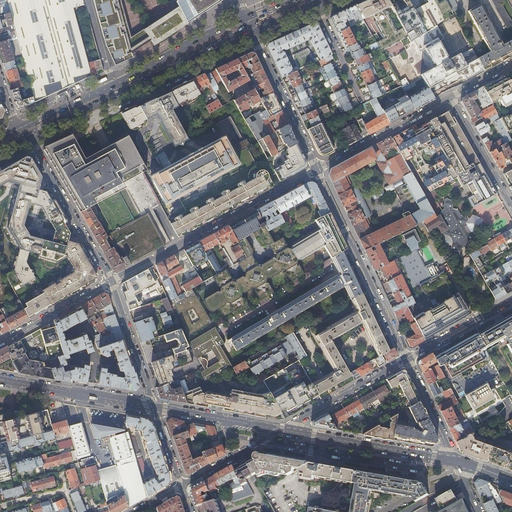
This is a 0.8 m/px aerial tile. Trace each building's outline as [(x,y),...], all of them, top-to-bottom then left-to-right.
[(34,102),(91,76),(88,63),(85,54),(88,53),(87,48),(84,49),(73,8),(84,5),(82,0),(6,0),(8,5),(10,13),(13,25),(16,38),(29,85),(34,102)] [(92,0),(105,45),(115,65),(133,57),(132,56),(135,54),(134,51),(151,40),(154,46),(187,24),(179,7),(148,27),(147,26),(131,37),(120,0),(92,0)] [(179,7),(187,24),(196,18),(204,13),(220,2),(222,0),(177,0),(176,2),(179,7)] [(355,6),(362,19),(369,16),(376,13),(378,16),(377,16),(378,18),(375,19),(377,21),(374,23),(384,39),(376,43),(379,48),(381,51),(385,49),(389,46),(407,36),(386,0),(367,0),(368,0),(363,2),(355,6)] [(411,41),(413,40),(426,32),(407,0),(386,0),(407,36),(411,41)] [(407,0),(426,32),(436,25),(445,20),(442,15),(433,0),(432,0),(421,6),(417,0),(407,0)] [(433,0),(442,15),(451,10),(445,0),(442,0),(438,3),(436,0),(433,0)] [(451,10),(452,12),(459,9),(454,0),(445,0),(451,10)] [(511,22),(499,0),(491,0),(496,8),(496,9),(507,28),(511,24),(511,22)] [(343,10),(347,19),(350,27),(363,20),(362,19),(355,6),(354,5),(347,8),(343,10)] [(490,52),(477,58),(484,69),(484,70),(492,66),(490,64),(500,59),(511,52),(511,51),(511,41),(503,46),(502,45),(480,5),(468,11),(490,52)] [(343,10),(332,15),(331,17),(330,19),(337,33),(346,28),(343,23),(344,22),(344,21),(344,20),(347,19),(343,10)] [(8,27),(13,25),(10,13),(9,14),(5,15),(4,15),(6,19),(7,22),(8,27)] [(269,44),(268,46),(268,47),(280,73),(282,77),(286,75),(296,71),(318,60),(331,55),(317,25),(315,24),(314,23),(312,24),(305,27),(282,38),(276,41),(269,44)] [(0,42),(8,40),(16,38),(13,25),(8,27),(3,28),(0,29),(0,42)] [(484,70),(484,69),(477,58),(473,51),(471,48),(459,54),(459,53),(447,60),(445,57),(446,56),(438,41),(443,38),(436,25),(426,32),(413,40),(419,51),(424,49),(433,64),(433,63),(435,67),(420,74),(427,87),(430,93),(431,94),(449,84),(450,85),(461,78),(463,82),(484,70)] [(346,28),(337,33),(344,48),(347,47),(355,43),(355,42),(348,28),(346,28)] [(385,49),(381,51),(382,54),(386,61),(405,49),(403,46),(411,41),(407,36),(389,46),(385,49)] [(0,51),(1,55),(12,52),(8,40),(0,42),(0,51)] [(347,47),(350,53),(360,49),(357,42),(357,43),(355,43),(347,47)] [(372,44),(370,45),(373,51),(379,48),(376,43),(375,42),(372,44)] [(360,49),(350,53),(353,60),(363,56),(360,49)] [(404,51),(399,53),(403,60),(408,58),(404,51)] [(14,60),(12,52),(1,55),(3,63),(13,60),(14,60)] [(251,53),(236,59),(245,73),(247,72),(246,70),(248,69),(249,69),(250,72),(251,71),(252,74),(262,69),(254,54),(252,53),(251,53)] [(372,59),(369,53),(365,55),(363,56),(353,60),(352,61),(354,63),(355,63),(357,66),(369,61),(372,59)] [(333,59),(331,55),(318,60),(321,67),(331,63),(329,60),(333,59)] [(221,66),(215,69),(216,71),(223,84),(232,100),(233,100),(240,112),(249,107),(246,102),(249,101),(251,106),(261,101),(259,98),(258,96),(256,93),(255,91),(253,87),(247,78),(247,77),(245,73),(236,59),(230,62),(221,66)] [(13,60),(3,63),(2,64),(4,72),(6,72),(16,69),(13,60)] [(99,60),(88,63),(91,76),(97,74),(96,70),(102,69),(99,60)] [(369,61),(357,66),(360,73),(369,69),(367,64),(370,62),(369,61)] [(334,69),(331,63),(321,67),(324,74),(334,69)] [(16,69),(6,72),(9,81),(11,81),(19,78),(16,69)] [(267,81),(262,69),(252,74),(247,77),(247,78),(251,76),(255,86),(267,81)] [(334,69),(324,74),(327,80),(337,76),(334,69)] [(369,69),(360,73),(363,80),(372,75),(369,69)] [(210,73),(216,83),(219,81),(222,85),(223,84),(216,71),(210,73)] [(296,71),(286,75),(289,82),(299,77),(296,71)] [(212,84),(216,83),(210,73),(205,76),(210,85),(212,84)] [(497,79),(498,79),(493,82),(493,81),(491,81),(482,86),(482,87),(482,88),(490,101),(496,98),(497,101),(499,100),(502,106),(503,105),(511,100),(511,79),(509,73),(503,77),(502,76),(501,75),(498,77),(497,79)] [(196,78),(192,80),(199,94),(202,93),(200,88),(204,86),(204,88),(208,86),(208,88),(211,95),(214,93),(210,85),(205,76),(204,74),(200,76),(196,78)] [(372,75),(363,80),(366,86),(376,82),(372,75)] [(337,76),(327,80),(330,87),(340,82),(337,76)] [(299,77),(289,82),(292,88),(302,84),(299,77)] [(13,89),(22,87),(20,78),(19,78),(11,81),(11,82),(13,89)] [(404,79),(398,82),(401,86),(402,88),(409,85),(406,79),(404,79)] [(123,111),(120,113),(129,129),(133,131),(135,130),(134,128),(142,124),(143,123),(142,122),(139,117),(143,115),(142,112),(145,110),(151,107),(173,147),(178,145),(181,146),(182,142),(187,140),(171,110),(176,107),(175,106),(179,104),(180,105),(181,107),(189,103),(190,100),(196,97),(200,95),(199,94),(192,80),(188,81),(186,82),(181,84),(171,89),(169,93),(145,104),(142,105),(139,107),(134,106),(127,109),(123,111)] [(255,86),(253,87),(255,91),(262,88),(264,91),(262,92),(264,96),(272,92),(269,86),(267,81),(255,86)] [(340,82),(330,87),(332,90),(334,93),(343,89),(340,82)] [(376,82),(366,86),(369,93),(379,88),(376,82)] [(409,85),(402,88),(404,91),(414,86),(416,90),(418,89),(414,82),(409,85)] [(302,84),(292,88),(288,90),(290,93),(290,95),(295,93),(296,95),(305,90),(302,84)] [(17,110),(34,102),(29,85),(22,87),(13,89),(10,90),(13,102),(16,109),(17,110)] [(408,98),(414,108),(414,109),(434,99),(431,94),(430,93),(427,87),(410,97),(408,98)] [(469,117),(475,127),(482,122),(484,121),(497,114),(492,105),(479,112),(473,100),(477,98),(482,108),(491,103),(490,101),(482,88),(482,87),(461,98),(461,102),(469,117)] [(379,88),(369,93),(372,99),(375,97),(382,95),(379,88)] [(346,95),(343,89),(334,93),(337,100),(346,95)] [(308,97),(305,90),(296,95),(299,101),(308,97)] [(259,98),(261,101),(266,110),(270,117),(281,111),(280,108),(278,105),(275,99),(274,96),(272,92),(264,96),(259,98)] [(349,101),(355,99),(352,92),(346,95),(349,101)] [(334,101),(337,107),(340,106),(349,102),(346,95),(337,100),(334,101)] [(398,101),(381,109),(389,122),(414,108),(408,98),(407,96),(406,95),(397,100),(398,101)] [(311,103),(308,97),(299,101),(302,108),(311,103)] [(377,117),(364,125),(368,134),(389,123),(389,122),(381,109),(378,104),(378,103),(375,97),(372,99),(369,101),(377,117)] [(218,99),(206,106),(209,111),(210,113),(222,106),(218,99)] [(511,101),(504,107),(503,105),(502,106),(499,100),(497,101),(492,104),(492,105),(497,114),(499,118),(500,118),(500,117),(504,114),(505,115),(506,115),(508,118),(511,116),(511,101)] [(349,102),(340,106),(343,113),(352,108),(349,102)] [(365,116),(371,113),(366,102),(360,105),(365,116)] [(311,103),(302,108),(303,111),(305,114),(314,110),(311,103)] [(329,111),(326,105),(320,107),(323,114),(329,111)] [(270,117),(266,110),(261,113),(265,120),(270,117)] [(316,113),(314,110),(305,114),(300,116),(303,122),(303,123),(317,116),(318,116),(316,112),(316,113)] [(249,117),(244,120),(263,152),(267,150),(271,156),(296,143),(288,125),(270,134),(263,121),(265,120),(261,113),(259,111),(258,112),(253,114),(257,121),(253,124),(249,117)] [(263,121),(270,134),(288,125),(284,116),(281,111),(270,117),(265,120),(263,121)] [(425,124),(426,124),(444,157),(450,168),(455,176),(455,177),(479,163),(453,117),(450,118),(447,112),(435,118),(434,117),(428,121),(428,122),(425,124)] [(506,143),(511,140),(506,131),(499,118),(497,114),(484,121),(486,124),(484,125),(482,122),(475,127),(476,130),(477,131),(479,135),(490,129),(489,128),(491,127),(489,124),(487,125),(486,124),(491,122),(490,121),(493,119),(502,137),(492,144),(490,144),(486,137),(482,139),(483,142),(489,152),(495,149),(498,147),(506,143)] [(511,116),(508,118),(506,115),(505,115),(500,118),(499,118),(506,131),(507,131),(511,128),(511,116)] [(317,116),(303,123),(307,129),(320,123),(317,116)] [(364,125),(361,118),(356,121),(362,132),(359,133),(355,125),(349,129),(347,124),(345,122),(338,126),(340,130),(349,145),(361,139),(368,134),(364,125)] [(335,152),(320,123),(307,129),(312,140),(317,151),(318,152),(319,153),(320,154),(321,155),(323,155),(324,156),(326,156),(327,155),(329,155),(335,152)] [(415,125),(391,138),(402,157),(404,160),(414,154),(417,159),(421,156),(423,150),(422,149),(426,147),(429,151),(433,149),(436,153),(439,158),(434,160),(436,163),(432,165),(427,165),(426,164),(421,167),(426,175),(428,179),(424,181),(424,182),(429,191),(431,191),(443,184),(442,183),(446,181),(446,182),(447,182),(455,176),(450,168),(444,157),(426,124),(417,129),(415,125)] [(107,147),(110,145),(105,137),(101,128),(93,131),(103,149),(107,147)] [(107,147),(103,149),(85,159),(72,135),(45,147),(44,151),(73,201),(79,213),(89,207),(90,207),(93,205),(96,203),(112,232),(109,234),(109,236),(115,247),(118,252),(126,267),(166,245),(168,244),(170,242),(152,210),(154,209),(159,207),(161,206),(143,172),(146,170),(142,164),(143,164),(128,135),(110,145),(107,147)] [(223,136),(149,177),(165,205),(239,165),(223,136)] [(331,169),(328,176),(341,202),(349,219),(357,237),(364,250),(367,249),(374,245),(380,243),(382,242),(391,238),(403,232),(416,226),(409,215),(408,213),(407,212),(405,212),(401,214),(403,218),(374,232),(371,234),(364,220),(371,217),(367,208),(360,211),(354,200),(361,196),(357,187),(353,189),(350,191),(343,176),(346,174),(366,163),(369,167),(374,164),(374,163),(374,162),(373,160),(375,159),(389,184),(403,177),(408,185),(406,186),(416,203),(425,198),(425,197),(413,176),(404,160),(402,157),(391,138),(390,137),(389,138),(370,148),(350,159),(331,169)] [(269,163),(270,165),(273,169),(280,181),(287,178),(304,168),(305,166),(306,163),(296,143),(271,156),(267,159),(269,163)] [(510,163),(511,161),(511,154),(506,143),(498,147),(501,151),(497,153),(495,149),(489,152),(490,154),(497,167),(499,170),(505,166),(503,162),(507,160),(508,161),(508,160),(510,163)] [(422,149),(423,150),(425,154),(432,155),(436,153),(433,149),(429,151),(426,147),(422,149)] [(0,186),(7,182),(18,185),(17,190),(11,188),(0,228),(11,247),(19,249),(17,257),(15,256),(12,266),(14,267),(13,270),(12,269),(11,271),(5,275),(12,287),(19,283),(20,286),(26,283),(27,285),(33,281),(32,279),(35,278),(27,262),(30,251),(40,254),(39,257),(59,263),(67,258),(73,267),(70,275),(42,290),(43,292),(24,303),(26,306),(23,308),(28,318),(54,305),(89,285),(90,283),(95,281),(94,279),(95,278),(95,277),(96,277),(96,275),(95,274),(97,273),(80,244),(78,246),(76,243),(72,242),(67,241),(69,233),(66,226),(67,221),(62,212),(55,200),(50,199),(45,192),(44,191),(41,191),(38,190),(41,177),(28,154),(25,156),(14,162),(14,161),(4,166),(0,167),(0,186)] [(267,190),(267,188),(273,185),(266,173),(273,169),(270,165),(268,164),(259,162),(254,165),(253,166),(251,168),(250,171),(249,174),(249,176),(249,178),(247,178),(248,181),(246,182),(245,184),(244,184),(244,183),(243,181),(236,184),(236,185),(236,186),(236,187),(237,187),(237,189),(235,188),(230,191),(229,193),(228,192),(228,191),(228,190),(227,190),(226,190),(220,193),(221,195),(222,196),(221,197),(219,197),(214,200),(214,201),(212,201),(212,200),(211,198),(205,202),(205,203),(205,204),(206,204),(205,206),(204,205),(199,208),(198,210),(197,209),(197,208),(196,208),(196,207),(195,207),(194,207),(188,210),(189,213),(190,213),(190,214),(188,214),(183,217),(182,218),(181,218),(181,217),(180,215),(174,218),(173,219),(173,220),(173,221),(174,221),(175,221),(174,223),(172,223),(170,224),(177,237),(181,235),(182,236),(190,232),(189,231),(190,230),(192,231),(193,230),(195,229),(195,228),(196,227),(197,228),(203,225),(204,223),(205,222),(207,222),(212,220),(212,218),(213,217),(215,218),(221,215),(221,214),(222,213),(223,214),(225,213),(227,212),(227,211),(228,210),(228,211),(235,207),(235,206),(237,205),(238,205),(243,203),(243,201),(245,200),(247,201),(252,198),(252,197),(253,196),(255,195),(256,195),(256,196),(267,190)] [(479,163),(455,177),(456,178),(461,186),(466,183),(468,198),(473,208),(497,194),(479,163)] [(510,186),(511,186),(504,173),(503,174),(510,186)] [(343,176),(350,191),(353,189),(346,174),(343,176)] [(401,179),(391,184),(394,190),(404,184),(401,179)] [(317,212),(320,217),(329,213),(315,183),(312,182),(310,181),(307,182),(303,185),(310,197),(312,196),(313,198),(310,199),(311,200),(313,204),(314,203),(316,207),(317,207),(318,207),(319,211),(317,212)] [(288,193),(273,201),(279,213),(292,206),(293,207),(296,205),(295,205),(310,197),(303,185),(298,187),(292,191),(288,193)] [(382,190),(370,195),(373,201),(384,195),(382,190)] [(367,208),(361,196),(354,200),(360,211),(367,208)] [(436,217),(425,198),(416,203),(420,209),(415,212),(423,225),(424,225),(436,217)] [(424,225),(428,232),(437,226),(441,233),(441,234),(444,236),(449,237),(452,242),(451,246),(451,247),(451,250),(449,252),(451,255),(454,255),(457,256),(460,255),(460,252),(461,249),(460,247),(464,245),(466,246),(467,241),(470,241),(473,242),(476,241),(476,238),(477,235),(476,232),(473,232),(470,231),(464,234),(461,228),(466,225),(466,222),(467,221),(468,219),(466,216),(460,215),(457,210),(453,208),(452,205),(454,202),(452,200),(449,200),(447,199),(444,200),(444,204),(443,206),(444,209),(446,212),(443,213),(441,210),(440,214),(440,217),(439,215),(436,217),(424,225)] [(308,202),(318,218),(320,217),(317,212),(313,205),(313,204),(311,200),(308,202)] [(279,213),(273,201),(260,208),(256,210),(257,212),(264,224),(268,231),(284,222),(281,218),(279,213)] [(89,207),(79,213),(83,219),(88,227),(97,222),(89,207)] [(245,272),(244,276),(242,276),(236,279),(232,278),(230,275),(226,269),(225,270),(217,274),(213,277),(216,283),(218,286),(220,287),(219,291),(217,291),(204,298),(204,301),(210,311),(213,312),(225,305),(226,302),(230,303),(230,306),(235,315),(249,307),(244,297),(241,297),(242,293),(245,293),(250,290),(251,287),(255,288),(254,291),(260,300),(274,292),(268,283),(266,282),(267,278),(269,278),(281,272),(281,269),(286,270),(285,273),(291,282),(304,274),(299,265),(296,264),(297,260),(300,260),(323,246),(327,252),(331,258),(342,251),(346,249),(338,234),(339,233),(329,213),(320,217),(318,218),(314,220),(320,229),(291,246),(291,249),(286,248),(287,245),(283,238),(274,242),(271,238),(268,231),(264,224),(257,212),(235,224),(229,227),(236,241),(237,242),(239,245),(244,254),(245,256),(246,258),(240,261),(238,263),(241,268),(243,271),(245,272)] [(423,225),(415,212),(409,215),(416,226),(417,227),(417,229),(423,225)] [(464,234),(470,231),(473,232),(481,230),(482,219),(472,215),(467,221),(466,222),(466,225),(461,228),(464,234)] [(281,218),(284,222),(286,226),(290,233),(293,232),(288,223),(289,223),(285,216),(281,218)] [(97,222),(88,227),(95,240),(98,244),(103,253),(110,249),(107,245),(109,244),(107,241),(109,240),(107,237),(106,237),(97,222)] [(232,245),(237,242),(236,241),(229,227),(228,225),(225,227),(221,229),(213,233),(219,243),(219,244),(219,245),(226,241),(224,238),(228,236),(232,245)] [(511,236),(508,230),(507,228),(500,232),(501,234),(505,241),(511,237),(511,236)] [(419,248),(417,245),(417,242),(420,241),(414,229),(402,235),(407,247),(410,252),(419,248)] [(219,243),(213,233),(206,237),(199,242),(204,251),(219,243)] [(496,236),(495,234),(492,236),(493,239),(497,246),(503,242),(505,241),(501,234),(496,237),(496,236)] [(121,269),(126,267),(118,252),(117,253),(119,256),(118,259),(117,259),(117,260),(116,259),(117,257),(115,253),(113,248),(115,247),(109,236),(107,237),(109,240),(107,241),(109,244),(107,245),(110,249),(103,253),(113,271),(115,271),(117,271),(121,269)] [(489,238),(484,241),(486,245),(489,250),(490,250),(491,249),(497,246),(493,239),(491,240),(489,238)] [(205,262),(209,260),(205,254),(204,251),(199,242),(188,248),(184,250),(193,266),(194,266),(199,263),(200,265),(205,262)] [(367,249),(364,250),(365,252),(372,267),(373,270),(383,266),(390,262),(389,260),(387,261),(379,246),(381,244),(380,243),(374,245),(367,249)] [(244,254),(239,245),(231,249),(236,258),(244,254)] [(489,250),(486,245),(478,249),(481,254),(482,253),(489,250)] [(225,255),(232,266),(233,265),(223,248),(222,249),(223,251),(224,253),(225,255)] [(440,265),(438,262),(434,265),(433,262),(426,265),(420,256),(422,256),(421,253),(422,252),(421,249),(417,251),(417,249),(412,252),(410,252),(400,257),(399,258),(401,262),(400,262),(412,288),(413,288),(439,273),(437,268),(439,267),(441,266),(440,265)] [(478,249),(470,254),(478,269),(483,266),(477,256),(481,254),(478,249)] [(184,250),(179,252),(189,268),(188,269),(192,277),(197,274),(193,266),(184,250)] [(209,260),(217,274),(225,270),(223,268),(221,269),(210,251),(205,254),(209,260)] [(331,258),(334,265),(339,275),(344,286),(350,299),(362,293),(360,289),(357,282),(348,263),(346,258),(342,251),(331,258)] [(171,256),(162,262),(168,276),(169,278),(177,297),(182,294),(174,276),(184,271),(181,266),(174,270),(173,266),(179,263),(174,255),(171,256)] [(499,257),(495,260),(499,267),(503,274),(505,277),(507,276),(506,274),(505,273),(509,271),(511,273),(511,272),(506,262),(500,266),(501,261),(499,257)] [(383,266),(373,270),(379,282),(383,291),(386,297),(388,302),(395,299),(397,304),(391,307),(393,312),(397,310),(406,306),(414,303),(414,302),(419,300),(413,288),(412,288),(400,262),(401,262),(399,258),(392,261),(390,262),(383,266)] [(157,264),(156,265),(161,277),(163,276),(164,278),(168,276),(162,262),(157,264)] [(492,271),(492,270),(487,273),(483,266),(478,269),(482,275),(486,282),(496,276),(492,271)] [(499,267),(492,271),(496,276),(505,294),(511,290),(508,284),(506,280),(502,282),(499,277),(503,274),(499,267)] [(156,284),(147,269),(124,282),(122,284),(121,287),(123,292),(125,297),(129,311),(131,310),(132,309),(140,307),(141,307),(139,304),(142,303),(140,301),(138,302),(134,295),(156,284)] [(439,273),(413,288),(419,300),(414,302),(414,303),(406,306),(415,322),(424,340),(434,335),(454,323),(465,317),(466,316),(467,315),(467,314),(468,313),(468,312),(468,311),(467,310),(467,309),(460,298),(448,278),(443,271),(441,272),(439,273)] [(344,286),(339,275),(330,281),(286,307),(252,327),(230,340),(235,350),(256,338),(311,305),(344,286)] [(496,276),(486,282),(495,300),(505,294),(496,276)] [(184,293),(192,288),(202,283),(198,277),(181,287),(184,293)] [(165,288),(171,300),(174,298),(176,297),(177,297),(169,278),(163,281),(165,288)] [(179,302),(195,293),(192,288),(184,293),(182,294),(177,297),(176,297),(179,302)] [(104,292),(80,305),(86,316),(105,306),(106,307),(108,313),(106,313),(96,319),(97,322),(94,324),(99,333),(93,336),(95,343),(101,341),(102,339),(111,336),(108,329),(106,330),(102,323),(105,321),(107,320),(107,322),(109,321),(111,328),(116,342),(123,339),(115,317),(112,308),(107,294),(105,293),(104,292)] [(174,305),(187,336),(212,322),(195,293),(179,302),(174,305)] [(375,321),(362,293),(350,299),(357,313),(362,323),(378,357),(381,355),(382,354),(389,350),(385,341),(375,321)] [(171,307),(167,298),(161,300),(166,311),(172,310),(171,307)] [(23,308),(18,299),(14,301),(19,311),(8,317),(3,307),(0,308),(0,311),(2,314),(10,330),(13,328),(20,324),(29,319),(28,318),(23,308)] [(161,304),(160,300),(154,302),(142,306),(143,310),(161,304)] [(57,318),(53,320),(55,326),(63,354),(64,358),(68,357),(67,354),(81,349),(83,354),(93,351),(90,339),(88,340),(86,334),(69,340),(69,339),(66,340),(66,341),(64,339),(65,338),(63,334),(62,332),(63,330),(64,330),(66,329),(79,322),(80,323),(81,323),(82,322),(83,322),(82,321),(85,319),(88,325),(90,326),(89,323),(88,319),(86,316),(80,305),(76,308),(79,314),(68,318),(66,314),(57,318)] [(415,322),(406,306),(397,310),(393,312),(396,318),(398,323),(407,319),(410,325),(415,322)] [(79,314),(76,308),(66,314),(68,318),(79,314)] [(160,314),(165,329),(170,327),(169,325),(172,324),(170,315),(167,316),(166,312),(162,313),(160,314)] [(362,323),(357,313),(339,322),(315,336),(321,347),(335,371),(329,375),(318,381),(313,384),(314,387),(318,394),(324,391),(334,385),(351,376),(349,373),(348,371),(339,355),(331,341),(348,331),(362,323)] [(0,331),(1,333),(1,334),(4,333),(10,330),(2,314),(0,315),(0,320),(1,322),(0,323),(0,331)] [(140,343),(157,337),(150,317),(145,319),(141,320),(133,323),(133,324),(135,328),(138,337),(139,340),(140,343)] [(500,320),(496,322),(504,337),(505,337),(509,344),(508,345),(511,353),(511,352),(511,332),(504,318),(500,320)] [(424,340),(415,322),(410,325),(414,334),(408,338),(407,337),(405,338),(409,346),(411,346),(413,347),(424,340)] [(486,328),(494,343),(504,337),(496,322),(486,328)] [(45,326),(40,329),(48,359),(63,354),(55,326),(51,327),(50,327),(49,324),(48,325),(49,328),(47,328),(46,326),(45,326)] [(190,341),(195,355),(205,369),(201,372),(205,383),(232,367),(220,345),(224,343),(214,327),(190,341)] [(101,341),(95,343),(97,348),(98,347),(116,342),(111,328),(108,329),(111,336),(102,339),(101,341)] [(477,333),(485,348),(494,343),(486,328),(477,333)] [(7,347),(10,357),(10,358),(13,363),(12,364),(13,368),(15,369),(17,370),(18,373),(54,379),(50,366),(49,361),(48,359),(40,329),(7,347)] [(180,352),(185,350),(184,347),(187,346),(183,337),(180,329),(157,337),(140,343),(144,353),(147,363),(151,362),(180,352)] [(297,355),(300,359),(306,356),(302,349),(293,332),(287,336),(289,340),(295,350),(297,355)] [(477,333),(446,350),(458,372),(484,357),(481,350),(485,348),(477,333)] [(139,385),(123,339),(116,342),(98,347),(100,354),(106,356),(109,355),(107,351),(110,350),(111,347),(110,352),(115,353),(111,355),(114,364),(114,366),(116,372),(122,371),(119,374),(123,377),(115,376),(115,374),(108,373),(105,372),(106,368),(97,368),(94,386),(109,390),(131,394),(137,388),(139,385)] [(287,341),(280,345),(285,355),(293,351),(287,341)] [(282,357),(285,355),(280,345),(251,362),(253,366),(249,368),(251,372),(252,375),(253,376),(263,370),(263,369),(267,366),(267,367),(273,364),(272,363),(276,361),(277,362),(283,358),(282,357)] [(7,346),(0,349),(0,362),(10,357),(7,347),(7,346)] [(167,383),(170,382),(172,381),(171,377),(172,376),(170,370),(194,361),(189,348),(189,349),(185,350),(180,352),(151,362),(157,381),(159,386),(167,383)] [(394,349),(393,348),(389,350),(382,354),(386,362),(395,357),(396,355),(396,353),(394,349)] [(437,364),(438,365),(438,366),(443,364),(450,377),(458,372),(446,350),(434,358),(435,361),(436,363),(437,364)] [(418,364),(422,373),(426,371),(438,365),(437,364),(436,363),(429,367),(428,365),(430,364),(430,365),(433,363),(435,361),(434,358),(431,353),(419,360),(419,362),(418,364)] [(63,354),(48,359),(49,361),(55,359),(58,358),(59,364),(59,365),(59,367),(56,369),(55,367),(52,368),(52,366),(50,366),(54,379),(63,381),(72,382),(70,379),(67,368),(65,369),(66,371),(63,372),(62,366),(66,364),(65,360),(64,358),(63,354)] [(349,373),(351,376),(353,380),(356,379),(375,368),(385,362),(381,355),(378,357),(376,357),(364,365),(363,364),(354,369),(354,370),(349,373)] [(484,357),(458,372),(459,374),(485,359),(484,357)] [(248,358),(244,360),(248,367),(249,368),(253,366),(248,358)] [(72,382),(83,385),(84,383),(86,382),(89,365),(84,364),(83,368),(74,367),(73,369),(69,370),(70,369),(67,359),(65,360),(66,364),(67,368),(70,379),(72,382)] [(244,360),(232,367),(236,373),(248,367),(244,360)] [(444,377),(438,366),(438,365),(426,371),(422,373),(428,385),(432,383),(435,381),(444,377)] [(270,395),(280,412),(285,409),(287,412),(306,401),(318,394),(313,384),(312,383),(305,387),(302,382),(301,382),(299,379),(300,379),(295,369),(286,374),(291,384),(292,383),(294,387),(286,391),(283,387),(270,395)] [(400,370),(400,371),(392,376),(386,379),(385,380),(395,397),(398,402),(402,410),(409,407),(419,401),(417,398),(416,395),(417,395),(415,389),(412,385),(411,385),(409,381),(406,375),(405,373),(406,372),(405,370),(404,370),(402,369),(400,370)] [(499,376),(469,393),(480,414),(502,401),(505,406),(499,414),(500,416),(505,412),(511,406),(511,398),(508,391),(501,378),(499,376)] [(225,395),(226,392),(226,390),(225,387),(224,386),(222,383),(220,382),(217,381),(215,380),(214,380),(211,381),(210,381),(214,393),(225,395)] [(435,381),(428,385),(429,387),(433,396),(440,393),(442,392),(443,392),(440,387),(438,388),(435,381)] [(159,386),(155,387),(155,388),(157,396),(158,396),(159,398),(171,400),(186,403),(183,394),(180,387),(175,389),(174,387),(173,388),(173,389),(169,388),(167,383),(159,386)] [(373,392),(379,403),(384,401),(381,397),(388,393),(384,385),(373,392)] [(225,395),(214,393),(210,392),(210,394),(201,392),(199,387),(183,394),(186,403),(188,403),(187,404),(194,405),(195,404),(196,405),(199,405),(198,406),(206,408),(206,406),(207,407),(208,404),(223,407),(223,409),(225,410),(225,411),(232,412),(232,411),(235,412),(235,413),(238,413),(242,414),(242,413),(246,413),(245,414),(252,416),(252,415),(256,415),(256,416),(259,417),(262,417),(263,416),(264,417),(265,414),(274,416),(274,415),(280,412),(270,395),(269,392),(268,393),(264,395),(262,395),(260,395),(249,393),(231,390),(231,392),(226,392),(225,395)] [(453,394),(450,389),(443,392),(442,392),(444,396),(446,400),(451,397),(450,395),(453,394)] [(362,398),(358,400),(361,405),(362,407),(363,408),(363,409),(367,407),(366,405),(372,402),(375,407),(380,404),(379,403),(373,392),(362,398)] [(480,414),(469,393),(456,400),(457,403),(464,416),(466,420),(468,423),(470,427),(473,432),(483,426),(478,416),(480,414)] [(457,403),(456,400),(455,398),(451,399),(438,406),(440,411),(450,407),(457,403)] [(361,405),(358,400),(354,402),(343,408),(348,416),(351,414),(355,412),(359,409),(359,410),(363,408),(362,407),(361,405)] [(402,410),(399,412),(396,414),(394,427),(392,440),(400,441),(408,442),(416,444),(432,447),(437,440),(432,429),(432,428),(431,426),(430,425),(424,412),(422,408),(419,401),(409,407),(402,410)] [(383,411),(385,413),(386,415),(388,419),(389,418),(392,417),(396,414),(399,412),(402,410),(398,402),(383,411)] [(455,417),(450,407),(440,411),(442,415),(444,419),(448,428),(466,420),(464,416),(456,420),(455,418),(457,417),(456,416),(455,417)] [(0,422),(14,419),(19,417),(18,413),(17,412),(16,411),(10,410),(4,412),(3,412),(2,411),(0,408),(0,422)] [(343,408),(328,417),(330,419),(332,423),(335,428),(342,424),(343,424),(340,420),(348,416),(343,408)] [(51,424),(47,410),(42,411),(43,416),(45,416),(48,424),(46,425),(47,430),(52,429),(51,424)] [(43,431),(38,412),(32,414),(25,416),(29,432),(30,435),(43,431)] [(335,428),(332,423),(327,422),(326,421),(330,419),(328,417),(326,413),(315,419),(311,421),(312,425),(317,426),(328,428),(336,430),(335,428)] [(136,416),(126,414),(125,422),(127,428),(130,428),(129,426),(131,426),(132,426),(132,428),(135,429),(135,430),(135,431),(137,431),(138,430),(138,429),(141,430),(142,432),(141,433),(140,433),(141,436),(142,436),(143,435),(144,440),(143,440),(143,442),(144,442),(147,450),(146,451),(145,452),(146,454),(147,454),(148,454),(153,469),(154,469),(156,473),(157,473),(157,475),(157,478),(154,479),(153,477),(149,479),(148,478),(146,480),(146,481),(144,482),(144,483),(143,483),(147,497),(169,485),(171,479),(164,458),(154,430),(151,422),(149,420),(147,418),(142,417),(136,416)] [(372,428),(362,434),(365,435),(389,439),(392,440),(394,427),(396,414),(392,417),(389,418),(390,420),(390,422),(389,422),(388,426),(389,427),(387,429),(386,429),(386,428),(379,426),(378,425),(376,426),(374,427),(372,428)] [(376,420),(378,425),(388,419),(386,415),(376,420)] [(0,442),(19,438),(14,419),(0,422),(0,442)] [(169,428),(172,436),(182,432),(180,429),(183,428),(184,431),(187,431),(185,427),(183,421),(180,421),(170,419),(168,421),(167,422),(169,428)] [(66,420),(51,424),(52,429),(54,435),(55,435),(55,434),(59,433),(59,434),(60,433),(60,434),(65,433),(65,431),(69,430),(68,426),(66,420)] [(471,432),(473,432),(470,427),(463,430),(461,426),(468,423),(466,420),(448,428),(454,441),(460,439),(458,435),(459,434),(460,435),(461,434),(462,436),(461,437),(461,438),(465,436),(471,432)] [(80,422),(68,426),(69,430),(71,439),(73,446),(76,457),(90,453),(80,422)] [(189,426),(185,427),(187,431),(188,433),(188,436),(192,435),(192,433),(196,431),(193,423),(189,425),(189,426)] [(193,423),(196,431),(197,432),(205,429),(204,425),(199,424),(193,423)] [(104,443),(109,442),(115,462),(130,457),(123,433),(114,435),(114,433),(123,430),(91,424),(95,438),(102,436),(104,443)] [(21,436),(27,434),(27,433),(25,425),(19,427),(21,436)] [(206,425),(204,425),(205,429),(207,435),(208,436),(216,433),(214,427),(212,426),(206,425)] [(19,438),(0,442),(0,465),(7,464),(5,454),(20,450),(20,447),(29,445),(29,447),(40,444),(40,442),(49,439),(50,442),(56,440),(54,436),(54,435),(52,429),(47,430),(43,431),(30,435),(28,436),(19,438)] [(182,432),(172,436),(174,443),(178,454),(181,463),(184,472),(188,474),(198,468),(199,467),(198,463),(196,457),(193,458),(193,459),(193,460),(190,461),(190,459),(190,458),(184,440),(184,439),(183,439),(182,436),(184,436),(185,437),(188,436),(188,433),(187,431),(184,431),(182,432)] [(116,467),(117,469),(137,463),(135,458),(129,438),(128,432),(123,433),(130,457),(115,462),(116,464),(116,467)] [(472,434),(471,432),(465,436),(461,438),(460,439),(454,441),(457,447),(459,452),(463,453),(491,464),(511,471),(511,451),(510,449),(484,439),(482,443),(473,439),(471,435),(472,434)] [(129,438),(135,458),(141,456),(140,452),(139,452),(135,436),(129,438)] [(71,439),(56,443),(58,450),(73,446),(71,439)] [(211,444),(212,447),(216,458),(217,457),(224,453),(219,439),(210,442),(211,444)] [(205,455),(207,463),(209,461),(216,458),(212,447),(210,448),(209,444),(206,445),(207,449),(203,450),(205,455)] [(198,463),(199,467),(207,463),(205,455),(203,450),(201,445),(199,446),(202,455),(200,456),(197,449),(193,450),(194,452),(196,457),(198,463)] [(62,464),(60,455),(47,458),(46,453),(40,455),(41,456),(43,465),(44,468),(62,464)] [(69,453),(60,455),(62,464),(66,463),(68,462),(72,461),(69,453)] [(256,453),(257,454),(255,454),(255,455),(254,457),(255,458),(255,459),(248,463),(250,468),(257,480),(263,491),(299,470),(304,467),(311,463),(309,463),(308,461),(298,460),(284,457),(282,457),(264,453),(259,453),(258,453),(256,453)] [(0,465),(0,481),(11,479),(11,477),(17,475),(16,473),(25,470),(26,472),(33,470),(33,468),(43,465),(41,456),(30,459),(30,458),(22,460),(23,460),(16,462),(7,465),(7,464),(0,465)] [(78,461),(78,463),(83,461),(90,459),(93,458),(94,461),(95,463),(98,474),(101,483),(105,497),(106,501),(106,502),(111,499),(117,495),(124,491),(117,469),(116,467),(116,464),(99,469),(95,456),(78,461)] [(98,474),(95,463),(86,466),(89,476),(98,474)] [(137,463),(117,469),(124,491),(125,495),(128,508),(147,497),(143,483),(137,463)] [(245,465),(249,477),(250,477),(252,482),(257,480),(250,468),(248,463),(245,465)] [(304,467),(299,470),(301,474),(302,474),(301,474),(300,474),(300,477),(301,477),(301,478),(313,480),(314,477),(353,483),(353,482),(355,471),(341,469),(326,466),(317,465),(311,463),(304,467)] [(238,477),(243,490),(244,490),(250,488),(246,479),(249,477),(245,465),(243,466),(239,468),(234,470),(238,477)] [(223,471),(215,476),(220,485),(221,486),(233,479),(235,482),(230,485),(231,487),(228,488),(231,494),(243,490),(238,477),(234,470),(232,466),(223,471)] [(67,471),(66,472),(72,490),(77,488),(80,487),(74,468),(73,469),(67,471)] [(356,482),(350,511),(336,511),(310,507),(309,511),(366,511),(370,489),(376,490),(413,497),(415,503),(429,495),(425,488),(422,483),(408,480),(404,480),(394,478),(386,476),(378,475),(371,474),(364,473),(355,471),(353,482),(356,482)] [(54,476),(45,479),(44,479),(46,488),(56,485),(54,476)] [(209,479),(205,481),(209,491),(214,500),(216,499),(221,498),(222,497),(226,496),(221,486),(218,488),(217,486),(220,485),(215,476),(209,479)] [(30,483),(30,480),(26,481),(27,488),(29,492),(32,491),(33,491),(46,488),(44,479),(30,483)] [(476,488),(477,489),(482,487),(487,485),(490,483),(487,482),(479,479),(477,481),(474,484),(476,488)] [(195,503),(196,506),(197,506),(200,505),(208,502),(205,495),(204,495),(203,495),(203,493),(203,492),(205,491),(205,492),(206,493),(209,491),(205,481),(192,488),(191,492),(195,503)] [(21,485),(12,487),(14,496),(24,494),(21,485)] [(482,487),(477,489),(481,497),(491,493),(487,485),(482,487)] [(14,496),(12,487),(2,490),(3,495),(5,499),(14,496)] [(72,490),(69,490),(69,493),(73,502),(82,499),(77,488),(72,490)] [(243,490),(231,494),(232,498),(234,502),(254,495),(250,488),(244,490),(243,490)] [(500,496),(496,489),(493,491),(496,495),(489,499),(490,501),(492,501),(500,497),(500,496)] [(511,494),(508,493),(497,489),(496,489),(500,496),(503,497),(502,500),(505,501),(504,503),(507,504),(507,505),(511,506),(511,494)] [(442,496),(435,499),(440,508),(441,507),(443,510),(442,511),(440,511),(468,511),(465,506),(462,499),(456,503),(454,499),(456,498),(451,490),(449,492),(442,496)] [(120,511),(128,508),(125,495),(119,498),(117,499),(118,501),(114,503),(113,502),(107,505),(107,506),(109,511),(120,511)] [(164,501),(155,506),(156,511),(166,511),(170,510),(173,509),(174,511),(172,511),(171,511),(182,511),(180,506),(177,497),(174,496),(164,501)] [(492,501),(490,501),(484,504),(486,508),(487,511),(499,511),(498,510),(500,510),(499,508),(498,509),(495,504),(497,503),(496,503),(502,500),(500,498),(500,497),(492,501)] [(42,503),(40,504),(43,511),(44,511),(50,511),(54,511),(56,511),(53,503),(51,498),(48,498),(48,500),(42,502),(42,503)] [(53,503),(56,511),(59,510),(67,507),(64,498),(53,503)] [(82,499),(73,502),(77,511),(82,511),(85,511),(84,507),(85,506),(82,499)] [(199,511),(220,511),(216,501),(216,499),(214,500),(209,502),(208,502),(200,505),(197,506),(199,511)]
